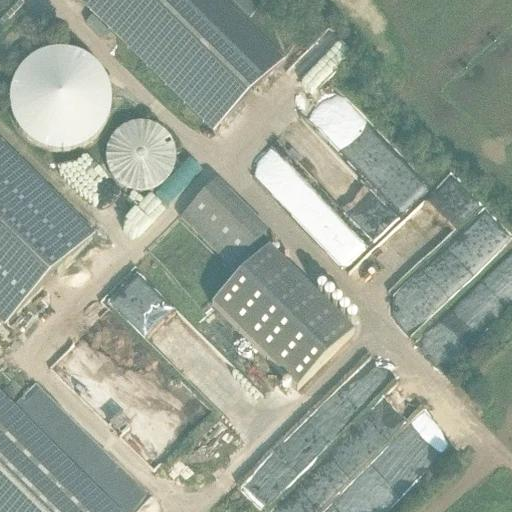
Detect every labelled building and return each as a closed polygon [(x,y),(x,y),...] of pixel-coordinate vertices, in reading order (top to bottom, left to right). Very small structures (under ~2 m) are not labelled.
[(77,0),(213,134),(283,62),(220,0),(77,0)] [(266,7),(259,0),(226,0),(250,23),(266,7)] [(330,27),(289,70),(313,94),(354,51),(330,27)] [(9,95),(9,99),(9,102),(10,104),(10,106),(10,109),(11,113),(12,115),(12,116),(14,120),(15,123),(18,127),(21,132),(25,135),(29,139),(33,142),(36,144),(41,146),(44,147),(48,148),(51,149),(57,150),(60,150),(65,149),(71,149),(74,148),(79,146),(84,144),(88,141),(93,138),(97,134),(99,132),(102,127),(105,123),(106,121),(107,118),(109,113),(110,109),(110,106),(111,104),(111,102),(111,99),(111,94),(110,90),(110,88),(109,85),(108,82),(107,80),(106,77),(105,75),(102,70),(101,69),(99,66),(97,64),(94,61),(93,60),(88,57),(85,55),(82,53),(79,52),(74,50),(69,49),(64,48),(60,48),(56,48),(53,49),(48,50),(44,51),(39,52),(35,55),(30,58),(27,60),(23,64),(20,68),(19,69),(17,72),(16,73),(14,77),(13,80),(12,82),(11,85),(10,88),(10,90),(10,94),(9,95)] [(327,132),(356,163),(365,156),(375,166),(393,149),(353,107),(327,132)] [(175,163),(175,157),(174,151),(172,145),(169,140),(166,135),(161,131),(156,128),(150,126),(145,125),(139,125),(133,126),(127,128),(122,131),(117,134),(113,139),(110,144),(108,150),(107,155),(107,161),(108,167),(110,173),(113,178),(116,183),(121,187),(126,190),(131,192),(137,193),(143,193),(149,192),(155,190),(160,187),(165,184),(168,179),(172,174),(174,168),(175,163)] [(94,238),(0,144),(0,320),(7,327),(94,238)] [(180,220),(232,271),(265,237),(214,186),(180,220)] [(354,335),(299,281),(268,251),(212,308),(298,392),(354,335)] [(109,511),(0,403),(0,511),(109,511)]
